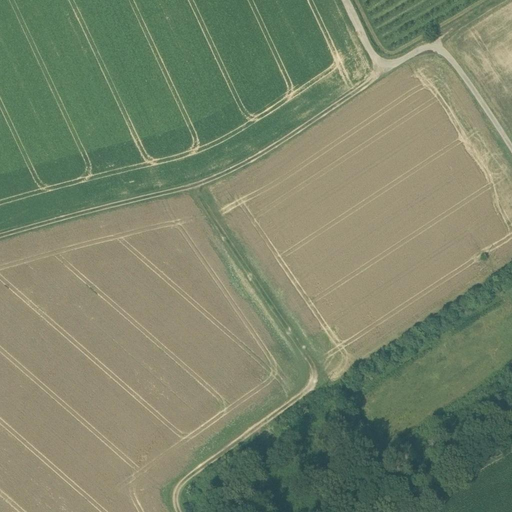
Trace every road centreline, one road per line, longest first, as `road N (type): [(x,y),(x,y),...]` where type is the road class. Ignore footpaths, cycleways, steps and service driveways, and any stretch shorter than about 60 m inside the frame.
road 1 (track): [(180,511),(181,483),(312,388),(317,375),(207,212),(196,183)]
road 2 (track): [(389,65),(241,165),(0,235)]
road 3 (unclassified): [(511,146),(443,48),(427,46),(389,65),(366,43),(346,0)]
